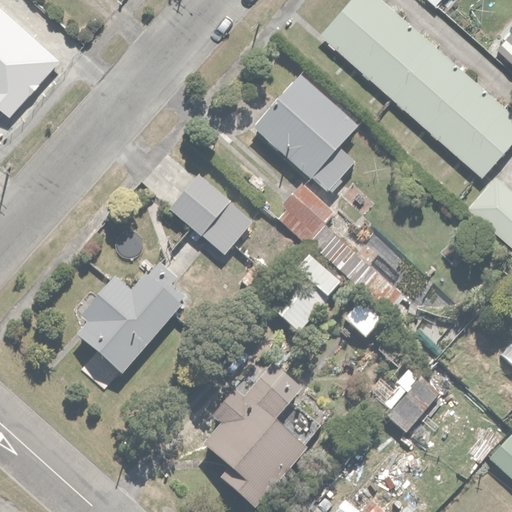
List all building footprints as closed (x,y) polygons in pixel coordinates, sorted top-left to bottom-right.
[(483,168),(511,135),(511,105),(393,0),(344,0),(322,25),(483,168)] [(0,90),(40,44),(0,9),(0,90)] [(511,60),(511,23),(494,48),(511,60)] [(300,68),(251,124),(326,191),(354,160),(336,145),(358,119),(300,68)] [(168,205),(222,250),(253,213),(199,168),(168,205)] [(511,239),(511,188),(496,175),(471,204),(511,239)] [(336,209),(300,178),(278,203),(285,208),(278,216),(335,266),(359,239),(331,215),(336,209)] [(266,303),(301,331),(342,280),(307,251),(266,303)] [(74,328),(121,367),(181,295),(147,267),(129,289),(111,273),(79,312),(84,316),(74,328)] [(359,295),(341,315),(367,338),(384,318),(359,295)] [(511,365),(511,340),(500,356),(511,365)] [(216,473),(255,504),(303,443),(271,418),(297,385),(266,360),(242,390),(231,381),(208,411),(218,419),(200,441),(225,460),(216,473)] [(404,432),(439,388),(409,363),(395,380),(407,389),(385,417),(404,432)] [(511,434),(508,431),(487,455),(511,476),(511,434)] [(381,511),(370,502),(361,511),(359,511),(340,495),(325,511),(381,511)]
